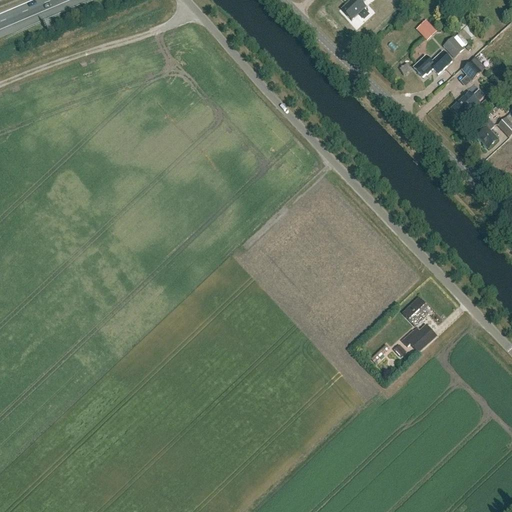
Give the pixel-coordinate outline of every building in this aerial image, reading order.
[(342,11),(341,12),(352,23),(352,22),(366,9),(362,5),(367,0),(348,0),(351,3),(342,12),(342,11)] [(427,42),(436,33),(426,22),(416,31),(427,42)] [(476,36),(468,27),(455,40),(463,48),(476,36)] [(463,48),(455,40),(454,38),(443,48),(454,60),(465,51),(463,48)] [(438,75),(452,62),(443,53),(431,64),(425,58),(414,69),(423,78),(426,75),(427,75),(433,70),(438,75)] [(475,59),(462,72),(473,83),(485,71),(475,59)] [(405,70),(408,75),(414,72),(411,66),(405,70)] [(479,104),(478,103),(485,97),(479,91),(472,97),(469,93),(452,109),(462,120),(463,121),(465,121),(470,117),(470,115),(468,114),(479,104)] [(486,101),(477,110),(481,114),(490,105),(486,101)] [(509,140),(511,137),(511,113),(497,127),(509,140)] [(490,121),(485,126),(484,125),(479,129),(482,133),(477,138),(488,151),(499,141),(490,132),(495,127),(490,121)] [(416,329),(432,314),(419,300),(403,315),(416,329)] [(411,347),(418,355),(437,338),(426,327),(419,333),(417,330),(402,344),(407,350),(411,347)] [(386,347),(371,362),(373,364),(389,350),(386,347)] [(400,348),(395,353),(400,359),(406,354),(400,348)]
